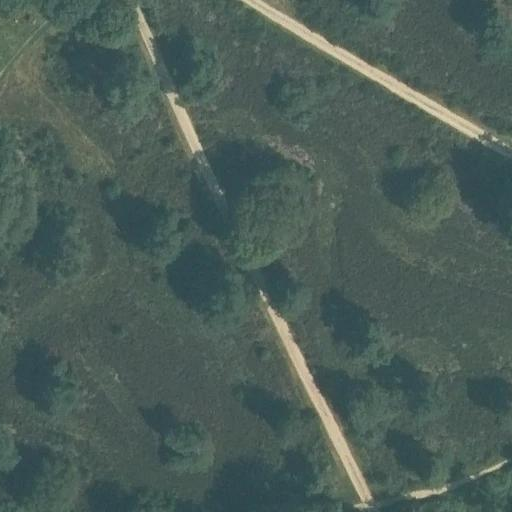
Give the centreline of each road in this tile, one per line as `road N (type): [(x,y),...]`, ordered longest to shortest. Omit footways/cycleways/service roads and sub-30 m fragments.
road 1 (track): [(373,511),(199,157),(133,0)]
road 2 (track): [(511,160),(238,0)]
